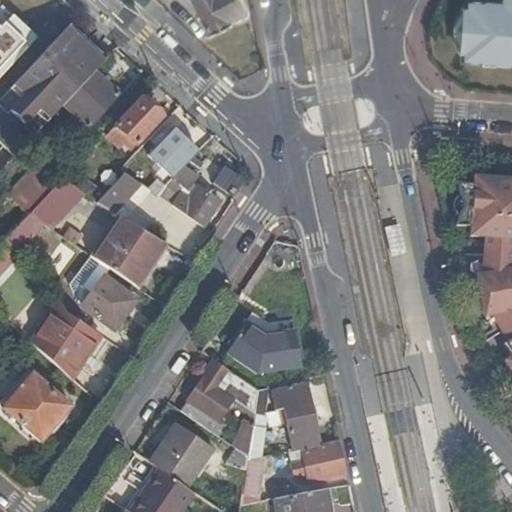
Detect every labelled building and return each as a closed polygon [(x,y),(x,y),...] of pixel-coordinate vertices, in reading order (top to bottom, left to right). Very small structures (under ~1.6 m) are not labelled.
[(239,12),(233,0),(193,0),(190,2),(206,35),(226,26),(223,20),(239,12)] [(511,0),(480,0),(480,4),(460,3),(456,10),(453,54),(457,62),(511,65),(511,0)] [(0,33),(0,54),(16,69),(44,39),(18,14),(0,33)] [(63,30),(58,34),(79,53),(84,58),(95,68),(99,64),(63,30)] [(79,53),(58,34),(0,96),(0,144),(13,156),(56,110),(60,106),(91,72),(95,68),(84,58),(79,53)] [(115,96),(91,72),(60,106),(85,129),(115,96)] [(135,145),(160,118),(138,98),(112,126),(135,145)] [(195,150),(171,130),(146,157),(170,178),(195,150)] [(38,165),(8,197),(27,216),(48,194),(58,183),(38,165)] [(182,168),(154,197),(201,230),(219,205),(192,186),(197,178),(182,168)] [(231,197),(241,182),(223,170),(212,185),(231,197)] [(137,186),(121,175),(94,204),(111,215),(137,186)] [(467,190),(453,189),(462,232),(465,232),(464,242),(480,243),(479,251),(495,252),(496,244),(497,228),(511,228),(510,245),(511,244),(511,184),(468,182),(467,190)] [(61,205),(48,194),(27,216),(42,226),(61,205)] [(69,211),(61,205),(42,226),(51,232),(69,211)] [(165,247),(121,221),(93,261),(101,266),(135,290),(165,247)] [(511,228),(497,228),(496,244),(503,244),(510,245),(511,228)] [(0,244),(0,272),(17,254),(3,241),(0,244)] [(31,246),(22,258),(45,279),(54,266),(31,246)] [(477,279),(472,280),(482,321),(489,320),(504,339),(511,332),(511,299),(508,295),(510,263),(479,261),(477,279)] [(131,303),(99,280),(79,309),(111,332),(131,303)] [(67,313),(59,301),(29,343),(68,378),(98,336),(68,314),(67,313)] [(254,377),(297,368),(290,334),(262,340),(243,329),(223,357),(254,377)] [(235,384),(210,368),(178,414),(202,430),(208,421),(210,421),(214,415),(212,414),(216,409),(222,413),(230,399),(252,415),(256,393),(237,380),(235,384)] [(66,406),(31,374),(0,409),(0,412),(34,443),(66,406)] [(289,451),(316,446),(303,385),(269,392),(273,411),(280,409),(289,451)] [(264,391),(256,393),(252,415),(260,417),(264,391)] [(252,415),(250,423),(249,431),(257,432),(260,417),(252,415)] [(250,423),(242,422),(228,447),(232,449),(244,457),(249,431),(250,423)] [(211,450),(175,427),(149,467),(156,472),(184,490),(211,450)] [(257,432),(249,431),(244,457),(243,466),(258,462),(263,433),(257,432)] [(305,485),(339,478),(333,444),(289,453),(292,464),(289,464),(292,477),(303,475),(305,485)] [(231,491),(230,499),(239,500),(243,466),(244,457),(232,449),(210,488),(231,491)] [(258,462),(243,466),(239,500),(252,502),(258,462)] [(184,490),(156,472),(128,511),(175,511),(188,493),(184,490)] [(275,511),(326,511),(322,493),(274,503),(275,511)]
